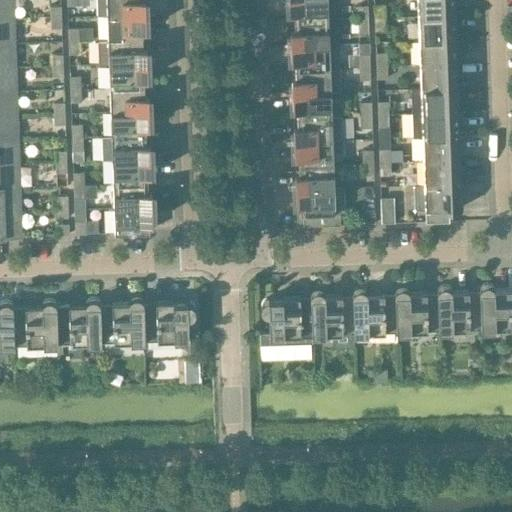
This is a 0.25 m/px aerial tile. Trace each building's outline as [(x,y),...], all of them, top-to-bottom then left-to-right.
[(0,0),(0,26),(12,26),(11,0),(0,0)] [(145,13),(144,0),(95,0),(96,15),(106,14),(145,13)] [(337,18),(336,0),(288,0),(289,11),(293,11),(293,20),(327,18),(337,18)] [(453,14),(452,0),(416,0),(417,15),(453,14)] [(384,3),(373,4),(373,17),(384,16),(384,3)] [(367,17),(367,4),(356,4),(356,17),(367,17)] [(61,16),(60,5),(49,5),(50,16),(61,16)] [(145,28),(145,13),(106,14),(107,38),(142,37),(141,28),(145,28)] [(454,38),(453,14),(417,15),(418,39),(454,38)] [(61,27),(61,16),(50,16),(50,27),(61,27)] [(385,29),(384,16),(373,17),(374,29),(385,29)] [(368,30),(367,17),(356,17),(357,30),(368,30)] [(338,42),(337,18),(327,18),(293,20),(293,28),(289,28),(290,44),(328,43),(338,42)] [(0,51),(13,51),(12,26),(0,26),(0,51)] [(78,26),(67,27),(67,40),(78,39),(78,26)] [(108,62),(147,61),(146,46),(142,46),(142,37),(107,38),(97,39),(98,63),(108,62)] [(455,62),(454,38),(418,39),(419,63),(455,62)] [(79,52),(78,39),(67,40),(68,53),(79,52)] [(339,66),(338,42),(328,43),(290,44),(291,59),(295,59),(295,68),(329,67),(339,66)] [(0,75),(14,75),(13,51),(0,51),(0,75)] [(385,51),(375,52),(375,65),(386,64),(385,51)] [(369,66),(369,52),(358,53),(358,66),(369,66)] [(62,64),(62,53),(51,53),(51,64),(62,64)] [(143,85),(143,77),(147,77),(147,61),(108,62),(109,86),(143,85)] [(456,86),(455,62),(419,63),(420,87),(456,86)] [(63,75),(62,64),(51,64),(52,75),(63,75)] [(386,77),(386,64),(375,65),(375,77),(386,77)] [(339,66),(329,67),(295,68),(295,76),(291,76),(292,92),(330,91),(340,90),(339,66)] [(370,78),(369,66),(358,66),(359,79),(370,78)] [(0,100),(15,100),(14,75),(0,75),(0,100)] [(79,75),(69,75),(69,87),(80,87),(79,75)] [(148,109),(148,94),(144,94),(143,85),(109,86),(110,110),(148,109)] [(457,110),(456,86),(420,87),(410,88),(411,112),(421,111),(457,110)] [(80,101),(80,87),(69,87),(69,101),(80,101)] [(331,115),(330,91),(292,92),(292,107),(296,107),(297,116),(331,115)] [(0,126),(16,126),(15,100),(0,100),(0,126)] [(371,113),(370,100),(359,101),(360,114),(371,113)] [(387,100),(376,100),(377,113),(388,113),(387,100)] [(64,112),(63,101),(52,102),(53,113),(64,112)] [(145,133),(145,125),(149,125),(148,109),(110,110),(110,134),(145,133)] [(457,134),(457,110),(421,111),(411,112),(411,136),(421,135),(457,134)] [(64,123),(64,112),(53,113),(53,124),(64,123)] [(371,126),(371,113),(360,114),(360,127),(371,126)] [(388,126),(388,113),(377,113),(377,126),(388,126)] [(341,114),(331,115),(297,116),(297,124),(293,124),(293,140),(331,139),(341,138),(341,114)] [(81,123),(70,123),(71,136),(82,135),(81,123)] [(0,150),(16,150),(16,126),(0,126),(0,150)] [(150,157),(149,142),(145,142),(145,133),(110,134),(100,135),(101,157),(111,157),(150,157)] [(458,158),(457,134),(421,135),(422,159),(458,158)] [(82,149),(82,135),(71,136),(71,149),(82,149)] [(332,163),(331,139),(293,140),(294,155),(298,155),(298,164),(332,163)] [(372,161),(372,148),(361,148),(362,161),(372,161)] [(389,161),(389,148),(378,148),(378,161),(389,161)] [(65,160),(65,149),(54,150),(55,161),(65,160)] [(0,173),(17,173),(16,150),(0,150),(0,173)] [(147,181),(146,173),(150,173),(150,157),(111,157),(112,183),(147,181)] [(459,182),(458,158),(422,159),(423,184),(459,182)] [(66,171),(65,160),(55,161),(55,172),(66,171)] [(373,174),(372,161),(362,161),(362,174),(373,174)] [(390,173),(389,161),(378,161),(379,174),(390,173)] [(333,186),(332,163),(298,164),(298,172),(294,172),(295,188),(333,186)] [(83,171),(72,171),(72,184),(83,184),(83,171)] [(0,195),(18,195),(17,173),(0,173),(0,195)] [(151,205),(151,190),(147,190),(147,181),(112,183),(113,207),(151,205)] [(460,207),(459,182),(423,184),(413,184),(414,209),(424,208),(424,221),(448,220),(448,208),(460,207)] [(84,197),(83,184),(72,184),(73,197),(84,197)] [(342,186),(333,186),(295,188),(296,203),(300,203),(300,213),(302,213),(303,224),(297,224),(297,225),(339,223),(339,211),(343,211),(342,186)] [(67,205),(67,194),(56,195),(56,206),(67,205)] [(0,212),(19,211),(18,195),(0,195),(0,212)] [(67,216),(67,205),(56,206),(56,217),(67,216)] [(148,230),(148,221),(152,221),(151,205),(113,207),(114,231),(148,230)] [(393,208),(380,209),(380,222),(393,222),(393,208)] [(0,235),(19,235),(19,211),(0,212),(0,235)] [(85,232),(84,219),(74,220),(74,233),(85,232)] [(68,233),(68,222),(57,223),(57,234),(68,233)] [(511,326),(511,288),(493,289),(493,288),(492,286),(491,285),(490,284),(489,283),(488,282),(486,282),(485,282),(483,282),(482,283),(481,284),(480,285),(479,287),(479,288),(479,290),(481,328),(511,326)] [(481,328),(479,290),(451,290),(451,289),(450,288),(449,286),(448,285),(447,285),(446,284),(445,284),(443,283),(442,284),(440,284),(439,285),(438,286),(437,287),(437,288),(436,290),(436,291),(438,329),(481,328)] [(438,329),(436,291),(408,292),(408,290),(408,289),(407,288),(406,287),(405,286),(404,285),(402,285),(401,285),(399,285),(398,286),(397,286),(396,287),(395,288),(394,290),(394,291),(394,292),(396,331),(438,329)] [(396,331),(394,292),(366,293),(366,292),(365,290),(365,289),(364,288),(362,287),(361,287),(359,286),(358,286),(356,287),(355,287),(354,288),(353,290),(352,291),(352,292),(352,294),(354,332),(396,331)] [(354,332),(352,294),(324,295),(324,293),(323,292),(322,291),(321,289),(320,289),(319,288),(317,288),(316,288),(314,288),(313,289),(312,290),(311,291),(310,292),(310,294),(309,295),(312,334),(354,332)] [(143,340),(143,301),(142,300),(142,298),(141,297),(140,296),(139,295),(137,295),(136,294),(134,294),(133,295),(132,295),(130,296),(129,297),(129,299),(128,300),(128,302),(99,303),(100,341),(143,340)] [(312,334),(309,295),(267,297),(264,297),(263,298),(262,299),(261,300),(261,301),(260,303),(260,304),(260,306),(261,307),(261,308),(262,309),(263,310),(265,311),(266,311),(268,311),(268,331),(259,332),(260,344),(312,342),(312,334)] [(100,341),(99,303),(99,301),(98,300),(97,299),(96,298),(95,297),(94,296),(92,296),(91,296),(89,296),(88,297),(87,298),(86,299),(85,300),(85,302),(85,303),(55,304),(56,343),(100,341)] [(56,343),(55,304),(55,303),(55,301),(54,300),(53,299),(52,298),(50,298),(49,297),(47,297),(46,298),(44,298),(43,299),(42,301),(41,302),(41,303),(41,305),(12,306),(12,345),(56,343)] [(0,344),(12,345),(12,306),(12,304),(11,303),(10,302),(9,301),(8,300),(7,299),(6,299),(4,299),(3,299),(2,299),(0,300),(0,344)] [(187,338),(187,315),(188,314),(190,314),(191,313),(192,312),(193,311),(193,309),(194,308),(194,306),(193,305),(193,303),(192,302),(191,301),(189,300),(188,300),(186,300),(143,301),(143,340),(187,338)]
